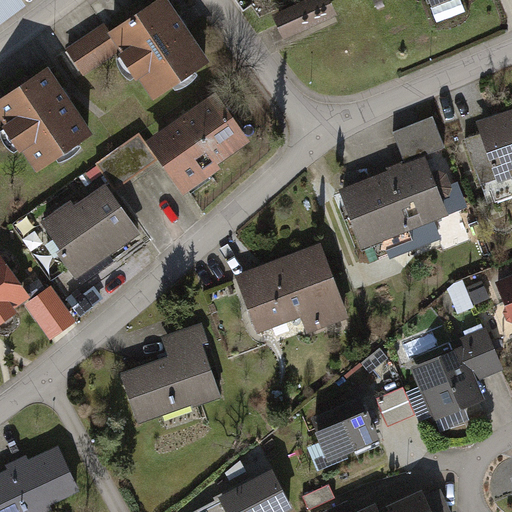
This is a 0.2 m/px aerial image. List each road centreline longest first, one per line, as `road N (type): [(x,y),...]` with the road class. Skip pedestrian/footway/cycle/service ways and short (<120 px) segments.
road 1 (residential): [(0,407),(317,136)]
road 2 (residential): [(317,136),(511,50)]
road 3 (residential): [(212,0),(317,136)]
